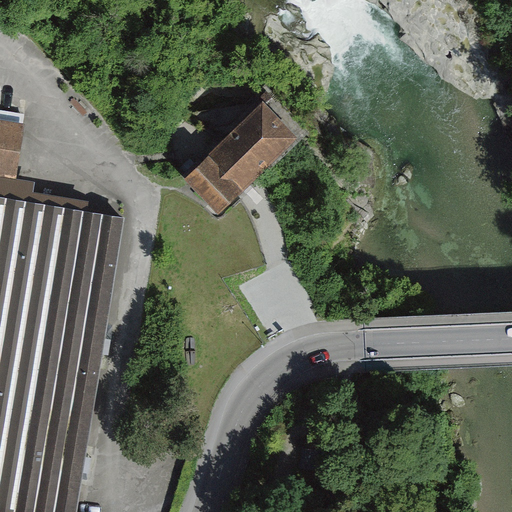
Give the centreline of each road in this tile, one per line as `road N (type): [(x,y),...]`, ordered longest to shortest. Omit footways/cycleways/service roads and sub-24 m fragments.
road 1 (tertiary): [(511,339),(339,346),(288,363),(245,407),(208,511)]
road 2 (track): [(402,511),(339,346)]
